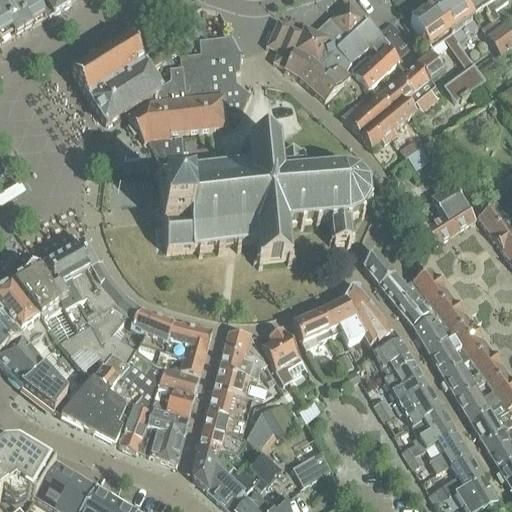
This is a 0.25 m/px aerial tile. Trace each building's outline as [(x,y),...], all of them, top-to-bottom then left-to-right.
[(0,0),(0,48),(45,21),(32,0),(0,0)] [(32,0),(45,21),(49,18),(51,20),(69,8),(68,6),(64,0),(32,0)] [(467,23),(469,21),(454,0),(440,0),(427,10),(456,50),(457,49),(478,34),(471,24),(468,25),(467,23)] [(491,16),(492,15),(481,0),(454,0),(469,21),(483,12),(487,17),(485,19),(491,27),(496,23),(491,16)] [(481,0),(492,15),(506,5),(501,0),(481,0)] [(327,24),(330,26),(331,25),(346,42),(363,26),(345,6),(327,24)] [(485,88),(457,49),(456,50),(427,10),(406,24),(429,54),(441,45),(464,77),(442,92),(455,110),(485,88)] [(330,26),(321,35),(328,42),(321,57),(326,62),(318,70),(319,71),(326,79),(345,62),(336,54),(341,48),(346,43),(346,42),(331,25),(330,26)] [(363,26),(346,42),(346,43),(359,58),(379,40),(365,25),(363,26)] [(265,52),(277,58),(288,32),(277,26),(265,52)] [(498,61),(511,51),(511,44),(501,29),(484,41),(498,61)] [(302,30),(299,37),(300,37),(291,54),(292,55),(312,64),(318,70),(326,62),(321,57),(328,42),(321,35),(318,37),(302,30)] [(273,68),(283,73),(292,55),(291,54),(300,37),(299,37),(288,32),(277,58),(278,58),(273,68)] [(102,131),(122,119),(122,118),(158,95),(157,94),(128,47),(133,44),(129,39),(124,41),(67,76),(102,131)] [(154,166),(155,168),(181,166),(179,141),(168,142),(167,138),(224,133),(223,120),(239,119),(248,99),(234,88),(233,78),(238,76),(239,58),(230,42),(198,45),(199,59),(179,61),(180,74),(166,75),(167,87),(157,94),(158,95),(122,118),(122,119),(139,147),(143,146),(144,146),(152,160),(154,166)] [(347,68),(359,58),(346,43),(341,48),(336,54),(345,62),(326,79),(319,71),(302,89),(322,107),(348,80),(343,76),(347,68)] [(367,96),(398,67),(380,47),(372,54),(376,58),(368,66),(364,61),(348,76),(367,96)] [(298,85),(302,89),(319,71),(318,70),(312,64),(292,55),(283,73),(286,74),(284,78),(298,85)] [(427,59),(376,101),(387,116),(402,104),(403,105),(426,86),(428,89),(442,77),(427,59)] [(58,83),(48,89),(54,101),(65,95),(58,83)] [(511,91),(498,101),(511,121),(511,91)] [(338,122),(356,139),(387,116),(376,101),(365,110),(362,106),(355,112),(353,110),(338,122)] [(414,118),(403,105),(402,104),(387,116),(356,139),(368,154),(378,146),(382,150),(393,141),(390,137),(414,118)] [(182,175),(181,166),(155,168),(156,177),(151,177),(152,182),(156,181),(160,230),(161,230),(163,250),(164,250),(165,257),(196,254),(196,259),(200,259),(200,253),(215,252),(215,258),(220,257),(219,252),(234,250),(235,256),(239,255),(238,250),(254,248),(256,263),(252,264),(252,268),(256,268),(257,272),(261,271),(260,267),(285,265),(285,269),(290,269),(289,265),(294,264),(293,260),(289,260),(287,247),(292,246),(291,241),(287,242),(286,230),(298,229),(298,233),(302,232),(302,229),(313,227),(313,231),(317,231),(317,227),(328,225),(330,244),(326,244),(326,248),(330,248),(330,252),(334,252),(334,248),(345,246),(346,251),(349,250),(349,246),(352,246),(352,242),(348,242),(347,232),(350,228),(350,224),(358,220),(361,222),(363,219),(361,217),(366,208),(369,209),(370,205),(366,204),(365,193),(369,192),(368,188),(364,190),(356,181),(358,178),(355,176),(353,179),(343,175),(342,171),(338,171),(339,175),(327,176),(327,173),(323,173),(324,177),(312,178),(311,174),(307,175),(308,178),(302,179),(301,162),(304,162),(304,158),(301,159),(300,156),(297,156),(297,159),(279,161),(278,149),(282,149),(281,144),(277,145),(277,140),(273,141),(273,145),(248,148),(248,143),(244,143),(244,148),(240,148),(241,153),(245,153),(246,169),(231,170),(231,166),(227,166),(227,170),(211,172),(211,168),(206,168),(207,172),(192,174),(191,169),(187,170),(187,174),(182,175)] [(420,153),(427,148),(421,140),(397,156),(402,164),(406,162),(418,154),(420,153)] [(418,154),(406,162),(414,176),(429,166),(420,153),(418,154)] [(390,207),(396,217),(405,233),(419,224),(398,190),(394,190),(390,207)] [(424,232),(419,224),(405,233),(420,260),(471,225),(450,191),(429,204),(440,223),(424,232)] [(474,223),(492,248),(511,234),(493,209),(474,223)] [(492,248),(509,272),(511,270),(511,234),(492,248)] [(127,334),(128,334),(140,315),(138,314),(126,304),(108,283),(100,270),(96,272),(81,248),(63,257),(35,274),(57,312),(63,324),(73,341),(58,350),(88,385),(58,421),(63,424),(111,449),(135,460),(144,434),(152,437),(145,461),(175,472),(197,386),(163,375),(163,374),(151,370),(133,356),(111,342),(124,326),(130,331),(127,334)] [(359,271),(377,293),(392,312),(408,299),(418,311),(424,307),(409,287),(403,291),(370,255),(359,271)] [(10,290),(8,291),(37,327),(57,312),(35,274),(10,290)] [(428,274),(403,291),(409,287),(424,307),(430,315),(432,318),(450,304),(428,274)] [(8,291),(0,296),(0,321),(19,345),(17,342),(37,327),(8,291)] [(348,293),(341,306),(360,342),(362,341),(368,352),(373,348),(375,350),(391,337),(355,294),(348,293)] [(425,309),(430,315),(424,307),(418,311),(408,299),(392,312),(409,332),(426,318),(421,312),(425,309)] [(434,320),(434,321),(451,344),(453,348),(472,334),(450,304),(432,318),(434,320)] [(344,349),(360,342),(341,306),(319,316),(328,337),(330,341),(339,337),(344,349)] [(150,354),(163,359),(172,327),(170,326),(140,315),(128,334),(153,347),(150,354)] [(319,346),(329,342),(330,341),(328,337),(319,316),(291,329),(303,355),(316,350),(316,352),(321,350),(319,346)] [(0,359),(19,345),(0,321),(0,359)] [(408,333),(424,360),(451,344),(434,321),(430,322),(429,321),(408,333)] [(197,382),(203,358),(209,336),(172,327),(163,359),(180,365),(177,376),(197,382)] [(269,347),(259,353),(273,376),(282,392),(292,386),(290,382),(304,374),(300,367),(297,362),(280,333),(268,340),(266,342),(269,347)] [(467,366),(475,378),(494,364),(472,334),(453,348),(466,366),(467,366)] [(226,337),(222,353),(240,358),(239,364),(250,367),(251,367),(258,373),(259,374),(264,371),(248,343),(249,339),(226,337)] [(372,359),(385,383),(410,368),(395,343),(376,354),(377,356),(372,359)] [(466,366),(453,348),(451,344),(424,360),(438,383),(459,370),(459,371),(466,366)] [(57,391),(43,376),(19,345),(0,359),(0,371),(21,393),(52,417),(67,401),(57,391)] [(222,353),(217,373),(235,378),(235,379),(243,381),(242,385),(254,388),(255,385),(258,373),(251,367),(250,367),(239,364),(240,358),(222,353)] [(345,358),(335,362),(342,375),(351,371),(345,358)] [(490,399),(496,408),(511,396),(511,388),(494,364),(475,378),(475,379),(482,388),(483,388),(490,399)] [(382,385),(395,408),(424,391),(410,368),(385,383),(382,385)] [(468,384),(459,371),(459,370),(438,383),(452,406),(473,394),(482,388),(475,379),(468,384)] [(217,373),(211,397),(250,407),(251,403),(254,388),(242,385),(243,381),(235,379),(235,378),(217,373)] [(345,380),(349,388),(359,384),(355,375),(345,380)] [(410,432),(420,425),(420,424),(438,414),(424,391),(395,408),(410,432)] [(481,405),(473,394),(452,406),(466,428),(486,416),(498,409),(496,408),(490,399),(481,405)] [(511,396),(496,408),(498,409),(503,416),(505,415),(508,419),(506,421),(511,429),(511,396)] [(211,397),(205,417),(224,422),(223,424),(235,427),(235,425),(244,427),(250,407),(211,397)] [(373,410),(378,418),(387,413),(382,404),(373,410)] [(260,421),(259,422),(271,440),(274,446),(297,432),(282,408),(269,416),(260,421)] [(264,409),(256,414),(260,421),(269,416),(264,409)] [(253,413),(250,425),(256,427),(259,422),(260,421),(256,414),(253,413)] [(392,421),(387,413),(378,418),(383,427),(392,421)] [(400,457),(405,466),(415,460),(434,449),(434,448),(451,437),(438,414),(420,424),(420,425),(427,436),(412,445),(414,448),(400,457)] [(494,429),(486,416),(466,428),(479,451),(511,431),(511,429),(506,421),(503,422),(503,421),(496,425),(497,427),(494,429)] [(205,417),(200,437),(219,442),(219,439),(231,442),(240,445),(244,427),(235,425),(235,427),(223,424),(224,422),(205,417)] [(245,447),(244,448),(256,458),(271,440),(259,422),(256,427),(245,447)] [(511,431),(479,451),(493,474),(511,462),(511,442),(510,439),(511,438),(511,431)] [(200,437),(195,457),(214,461),(216,454),(227,457),(230,458),(234,460),(236,462),(244,448),(245,447),(240,445),(231,442),(219,439),(219,442),(200,437)] [(427,468),(433,479),(448,471),(447,471),(465,460),(451,437),(434,448),(434,449),(441,460),(427,468)] [(0,498),(2,501),(12,493),(33,506),(54,471),(30,457),(28,460),(16,453),(0,454),(0,453),(0,498)] [(195,457),(189,483),(205,497),(208,486),(211,489),(213,487),(217,491),(228,479),(232,483),(234,480),(242,472),(244,469),(236,462),(234,460),(230,458),(227,457),(216,454),(214,461),(195,457)] [(301,494),(331,477),(320,457),(290,475),(301,494)] [(421,468),(415,460),(405,466),(410,474),(421,468)] [(432,511),(441,505),(479,483),(465,460),(447,471),(448,471),(455,483),(426,500),(432,511)] [(260,462),(247,476),(257,485),(265,492),(278,478),(276,476),(278,474),(266,463),(264,466),(261,463),(260,462)] [(511,462),(493,474),(507,498),(508,498),(511,504),(511,503),(511,462)] [(54,471),(33,506),(42,511),(56,511),(73,483),(54,471)] [(208,486),(205,497),(221,511),(233,511),(244,500),(251,492),(257,485),(247,476),(242,472),(234,480),(232,483),(228,479),(217,491),(213,487),(211,489),(208,486)] [(73,483),(56,511),(84,511),(85,511),(94,496),(73,483)] [(493,507),(479,483),(441,505),(442,506),(444,509),(447,511),(448,511),(449,511),(452,511),(455,511),(456,511),(458,510),(459,511),(483,511),(484,511),(495,511),(493,507)] [(257,485),(251,492),(259,498),(265,492),(257,485)] [(121,511),(95,496),(94,496),(85,511),(84,511),(121,511)] [(238,511),(266,511),(251,498),(238,511)]
